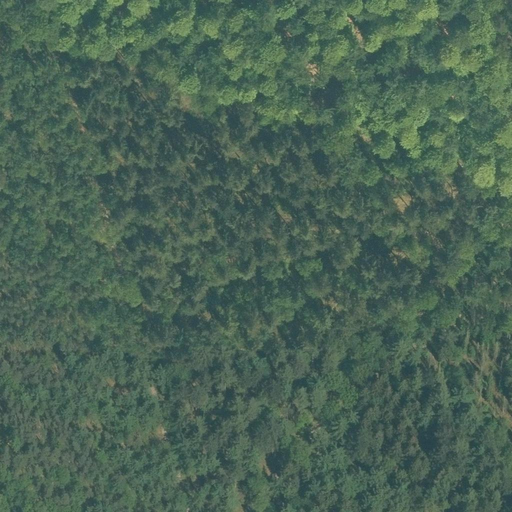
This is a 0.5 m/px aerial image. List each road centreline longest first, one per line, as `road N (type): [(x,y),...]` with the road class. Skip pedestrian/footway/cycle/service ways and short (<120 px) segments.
road 1 (track): [(0,12),(52,29),(183,511)]
road 2 (track): [(44,0),(52,29),(511,178)]
road 3 (track): [(417,310),(245,511)]
road 4 (track): [(511,197),(417,310)]
road 5 (track): [(511,133),(475,0)]
